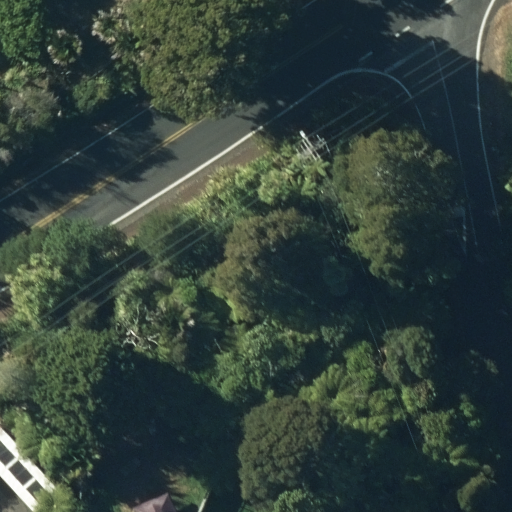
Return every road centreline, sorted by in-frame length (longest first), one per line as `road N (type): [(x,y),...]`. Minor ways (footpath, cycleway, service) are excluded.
road 1 (tertiary): [(374,0),(0,243)]
road 2 (residential): [(511,380),(426,0)]
